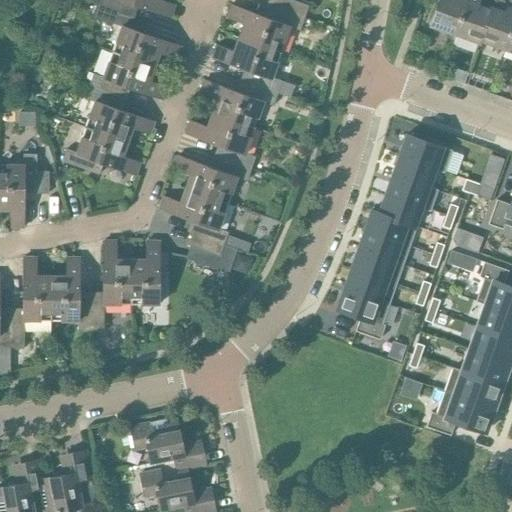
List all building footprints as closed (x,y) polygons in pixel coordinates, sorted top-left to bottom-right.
[(164,0),(97,0),(97,3),(134,16),(138,5),(170,17),(175,4),(164,0)] [(268,0),(267,4),(304,17),(309,5),(294,0),(268,0)] [(454,35),(466,0),(437,0),(428,26),(454,35)] [(479,41),(489,10),(476,6),(478,0),(466,0),(454,35),(479,44),(480,41),(479,41)] [(503,50),(511,23),(511,0),(508,0),(504,13),(490,8),(489,10),(479,41),(480,41),(503,50)] [(130,27),(134,16),(97,3),(92,16),(119,26),(110,51),(154,67),(159,53),(177,59),(181,46),(130,27)] [(230,4),(226,17),(243,23),(238,37),(282,53),(291,27),(300,30),(304,17),(267,4),(263,15),(230,4)] [(511,52),(511,23),(503,50),(511,52)] [(216,44),(212,57),(244,69),(240,80),(242,81),(277,93),(282,80),(273,77),(282,53),(238,37),(233,50),(216,44)] [(45,47),(40,62),(55,67),(60,52),(45,47)] [(149,80),(154,67),(110,51),(102,76),(93,73),(88,86),(126,99),(130,88),(162,99),(167,86),(149,80)] [(34,67),(29,80),(38,83),(43,70),(34,67)] [(204,79),(199,92),(216,98),(211,112),(255,128),(264,102),(273,105),(277,93),(242,81),(240,80),(236,91),(204,79)] [(122,109),(126,99),(88,86),(84,97),(93,101),(84,127),(128,142),(133,128),(150,134),(154,121),(122,109)] [(190,120),(185,133),(218,144),(214,155),(251,168),(255,156),(247,153),(255,128),(211,112),(207,125),(190,120)] [(123,155),(128,142),(84,127),(75,151),(66,148),(61,160),(98,174),(103,163),(135,174),(140,161),(123,155)] [(402,131),(394,154),(424,163),(434,167),(443,170),(451,147),(442,144),(402,131)] [(6,162),(0,162),(0,209),(10,209),(10,228),(23,228),(24,193),(48,193),(48,171),(36,170),(36,154),(22,153),(23,162),(6,162)] [(394,154),(389,171),(429,184),(434,167),(424,163),(394,154)] [(177,155),(172,168),(190,174),(185,187),(229,203),(238,178),(247,181),(251,168),(214,155),(210,166),(177,155)] [(56,171),(58,180),(69,178),(67,169),(56,171)] [(389,171),(382,189),(422,203),(429,184),(389,171)] [(465,177),(461,188),(468,191),(472,180),(465,177)] [(472,180),(468,191),(476,194),(480,183),(472,180)] [(495,196),(487,220),(502,225),(503,221),(511,223),(511,180),(505,200),(495,196)] [(163,195),(158,208),(191,220),(186,231),(191,233),(224,244),(228,231),(219,228),(229,203),(185,187),(180,201),(163,195)] [(382,189),(376,208),(416,222),(422,203),(382,189)] [(449,202),(445,213),(453,216),(456,205),(449,202)] [(366,205),(359,225),(409,242),(416,222),(376,208),(366,205)] [(445,213),(441,225),(449,227),(453,216),(445,213)] [(359,225),(352,245),(402,262),(409,242),(359,225)] [(456,228),(452,240),(454,245),(461,247),(466,232),(456,228)] [(191,233),(188,244),(190,245),(220,255),(224,244),(191,233)] [(130,305),(130,259),(116,258),(116,240),(103,240),(102,292),(90,292),(90,331),(91,348),(106,348),(107,331),(103,331),(104,304),(130,305)] [(130,259),(130,305),(159,305),(160,241),(145,240),(145,259),(130,259)] [(435,241),(431,252),(438,255),(442,244),(435,241)] [(352,245),(346,265),(396,282),(402,262),(352,245)] [(450,250),(446,263),(456,267),(461,254),(450,250)] [(431,252),(427,264),(434,266),(438,255),(431,252)] [(232,268),(232,269),(247,274),(248,274),(249,271),(253,259),(237,253),(232,268)] [(50,321),(50,275),(36,275),(36,256),(23,256),(22,309),(11,308),(10,347),(23,347),(24,321),(50,321)] [(90,331),(90,292),(79,292),(79,257),(66,257),(65,275),(50,275),(50,321),(78,321),(77,331),(90,331)] [(473,300),(480,303),(511,314),(511,284),(503,281),(506,271),(482,262),(478,275),(482,276),(473,300)] [(346,265),(339,284),(389,300),(396,282),(346,265)] [(422,279),(418,290),(426,293),(429,281),(422,279)] [(339,284),(331,309),(358,318),(355,328),(378,335),(389,300),(339,284)] [(418,290),(415,301),(422,304),(426,293),(418,290)] [(431,298),(428,307),(435,310),(439,300),(431,298)] [(511,314),(480,303),(473,323),(511,337),(511,314)] [(428,307),(423,320),(430,322),(435,310),(428,307)] [(0,347),(10,347),(11,308),(0,308),(0,347)] [(511,337),(473,323),(465,344),(510,360),(511,355),(511,337)] [(402,340),(397,353),(404,356),(409,343),(402,340)] [(416,341),(411,353),(418,356),(423,344),(416,341)] [(465,344),(456,367),(502,384),(510,360),(465,344)] [(411,353),(407,365),(414,368),(418,356),(411,353)] [(451,365),(443,389),(493,408),(502,384),(456,367),(451,365)] [(430,410),(425,424),(449,433),(454,421),(484,432),(493,408),(443,389),(434,411),(430,410)] [(176,416),(129,427),(134,451),(146,448),(149,464),(173,459),(175,470),(186,467),(187,470),(206,466),(202,451),(185,455),(182,444),(182,443),(176,416)] [(43,490),(37,491),(40,506),(41,511),(68,511),(68,510),(83,507),(78,483),(92,480),(86,450),(71,453),(75,472),(63,474),(48,478),(43,479),(40,479),(43,490)] [(0,511),(35,511),(31,492),(37,491),(43,490),(40,479),(43,479),(39,459),(22,463),(26,481),(15,483),(0,487),(0,486),(0,511)] [(160,468),(138,472),(144,499),(155,496),(158,511),(183,507),(184,511),(215,511),(212,498),(194,502),(192,491),(187,470),(186,467),(175,470),(176,478),(163,480),(160,468)]
